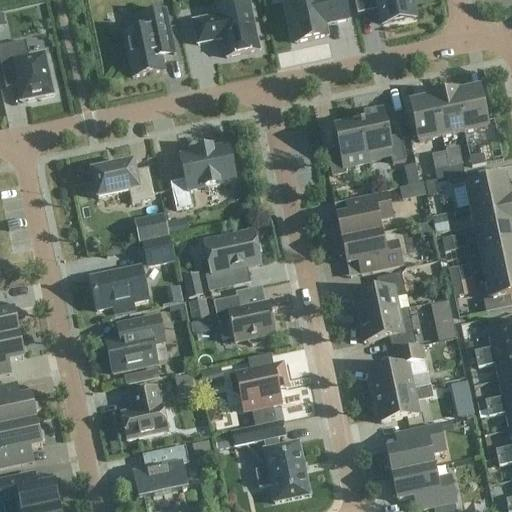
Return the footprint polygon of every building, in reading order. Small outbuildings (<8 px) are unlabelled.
[(286,9),(294,47),(328,40),(326,28),(341,25),(350,23),(344,0),(289,0),(284,1),(286,9)] [(354,0),(357,15),(379,10),(383,27),(412,20),(407,0),(354,0)] [(248,2),(215,9),(217,18),(192,24),(197,47),(222,42),(226,60),(259,53),(248,2)] [(160,60),(172,57),(174,57),(165,13),(139,18),(142,32),(122,36),(132,80),(163,74),(160,60)] [(0,65),(5,90),(24,87),(27,102),(53,97),(44,56),(28,59),(25,43),(0,48),(0,65)] [(478,92),(456,97),(455,97),(463,135),(486,130),(478,92)] [(432,100),(432,102),(433,102),(441,140),(463,135),(455,97),(456,97),(455,95),(432,100)] [(432,102),(410,107),(418,145),(441,140),(433,102),(432,102)] [(356,119),(358,126),(359,126),(366,158),(389,153),(392,166),(405,163),(399,139),(387,141),(381,113),(356,119)] [(358,126),(335,131),(339,152),(327,154),(332,179),(345,176),(344,171),(368,165),(366,158),(359,126),(358,126)] [(219,188),(220,186),(234,183),(227,150),(211,154),(211,151),(195,154),(196,157),(180,160),(185,183),(169,186),(175,213),(192,210),(188,193),(201,190),(203,191),(205,192),(208,193),(210,192),(211,192),(214,192),(216,190),(218,189),(219,188)] [(482,156),(469,160),(471,170),(484,167),(482,156)] [(154,202),(149,177),(135,180),(132,168),(133,168),(132,166),(131,166),(131,167),(93,175),(93,174),(91,175),(91,176),(92,176),(97,201),(128,195),(131,207),(154,202)] [(462,167),(448,170),(450,181),(464,178),(462,167)] [(450,181),(448,170),(434,173),(436,183),(450,181)] [(466,189),(471,212),(508,204),(504,181),(466,189)] [(424,185),(427,198),(437,196),(434,183),(424,185)] [(439,204),(429,206),(430,213),(467,208),(463,185),(437,189),(439,204)] [(399,196),(401,209),(427,205),(426,192),(399,196)] [(336,220),(341,244),(380,236),(378,224),(391,221),(386,197),(356,203),(358,215),(336,220)] [(471,212),(475,235),(511,226),(511,211),(510,203),(508,204),(471,212)] [(434,237),(449,234),(445,218),(430,221),(431,225),(434,237)] [(149,241),(167,236),(164,220),(137,226),(141,242),(149,241)] [(511,226),(475,235),(480,257),(511,250),(511,226)] [(253,235),(203,245),(210,278),(204,279),(208,295),(233,290),(230,274),(260,267),(253,235)] [(383,248),(380,236),(341,244),(346,268),(369,264),(371,275),(401,269),(396,245),(383,248)] [(441,241),(444,255),(453,253),(450,239),(441,241)] [(141,245),(146,271),(174,265),(168,240),(141,245)] [(511,250),(480,257),(485,279),(511,273),(511,250)] [(458,266),(459,280),(481,278),(480,265),(458,266)] [(428,281),(440,278),(437,266),(425,269),(428,281)] [(144,269),(93,280),(100,313),(117,310),(118,316),(134,313),(133,308),(151,304),(144,269)] [(447,273),(450,286),(460,284),(456,271),(447,273)] [(490,302),(511,297),(511,273),(485,279),(490,302)] [(182,279),(187,301),(201,298),(197,276),(182,279)] [(353,299),(358,322),(398,314),(395,301),(405,299),(400,277),(376,282),(378,293),(353,299)] [(460,284),(450,286),(453,299),(463,297),(460,284)] [(260,340),(275,337),(268,306),(239,312),(236,300),(213,305),(217,327),(229,324),(234,346),(247,343),(248,347),(251,349),(258,347),(261,344),(260,340)] [(187,306),(192,325),(208,322),(204,302),(187,306)] [(358,322),(363,346),(388,340),(391,352),(415,347),(408,312),(398,314),(358,322)] [(0,341),(17,338),(12,314),(0,316),(0,341)] [(112,377),(156,367),(152,348),(163,346),(158,320),(116,329),(119,342),(105,345),(112,377)] [(474,355),(475,363),(511,355),(511,328),(486,334),(490,351),(474,355)] [(464,331),(465,347),(486,347),(485,330),(464,331)] [(22,361),(17,338),(0,341),(0,378),(9,377),(7,365),(22,361)] [(369,375),(374,401),(412,393),(409,380),(427,376),(421,350),(393,356),(396,369),(369,375)] [(494,367),(497,384),(511,380),(511,355),(475,363),(477,371),(494,367)] [(281,367),(228,379),(232,397),(240,402),(243,415),(280,407),(277,393),(286,391),(281,367)] [(222,387),(218,370),(199,374),(202,391),(222,387)] [(172,381),(176,402),(200,397),(198,387),(187,389),(184,378),(172,381)] [(484,404),(486,412),(511,406),(511,380),(497,384),(501,401),(484,404)] [(50,381),(33,383),(35,399),(51,397),(50,381)] [(0,431),(36,424),(30,399),(14,402),(11,388),(0,390),(0,431)] [(430,389),(412,393),(374,401),(380,426),(417,418),(414,406),(432,402),(430,389)] [(126,444),(167,435),(157,390),(128,397),(130,409),(133,408),(134,414),(120,417),(126,444)] [(504,417),(508,433),(511,432),(511,406),(486,412),(488,420),(504,417)] [(41,449),(36,424),(0,431),(0,472),(28,466),(25,453),(41,449)] [(282,424),(249,431),(230,436),(233,451),(264,445),(265,452),(262,453),(266,471),(255,474),(258,491),(270,488),(274,507),(310,499),(298,445),(278,449),(276,442),(285,440),(282,424)] [(390,471),(392,479),(433,470),(430,458),(444,454),(438,428),(405,435),(408,449),(386,454),(387,458),(383,461),(386,470),(390,471)] [(495,454),(497,461),(511,458),(511,432),(508,433),(511,450),(495,454)] [(144,511),(185,511),(182,495),(185,494),(180,468),(188,467),(184,450),(141,459),(144,474),(133,477),(139,504),(143,503),(144,511)] [(511,466),(511,458),(497,461),(498,470),(511,466)] [(436,482),(433,470),(392,479),(393,487),(390,490),(392,499),(396,501),(397,504),(413,501),(415,511),(428,511),(456,506),(450,479),(436,482)] [(13,505),(14,511),(44,511),(58,509),(53,486),(36,489),(33,477),(25,479),(25,478),(0,483),(0,497),(2,508),(13,505)]
